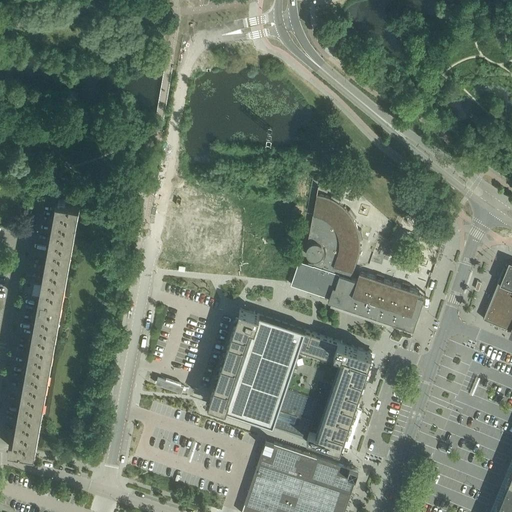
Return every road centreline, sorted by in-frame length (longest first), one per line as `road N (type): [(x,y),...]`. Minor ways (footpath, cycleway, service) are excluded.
road 1 (residential): [(107,493),(152,247)]
road 2 (tertiary): [(489,207),(432,365)]
road 3 (tertiary): [(385,511),(432,365)]
